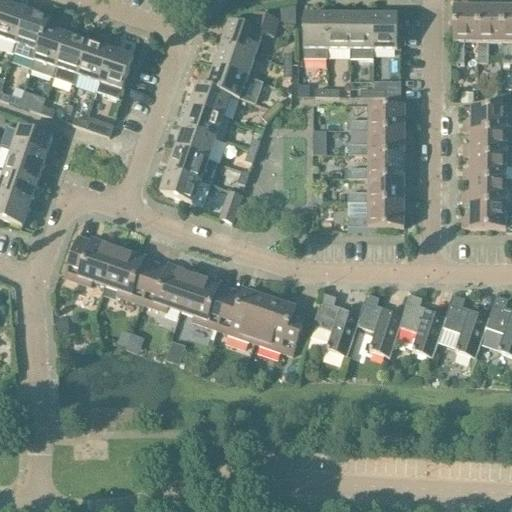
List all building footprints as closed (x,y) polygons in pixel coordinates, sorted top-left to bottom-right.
[(478,46),(478,10),(479,10),(479,3),(473,3),(473,5),(468,5),(468,10),(453,10),(453,46),(454,46),(454,67),(464,67),(464,46),(478,46)] [(502,47),(502,11),(503,11),(503,3),(497,3),(497,5),(492,5),(492,10),(479,10),(478,10),(478,46),(478,67),(488,67),(488,47),(502,47)] [(0,40),(17,47),(29,13),(7,6),(0,26),(0,40)] [(273,41),(279,24),(283,10),(254,15),(248,32),(229,25),(222,48),(255,59),(262,37),(273,41)] [(511,46),(511,10),(503,11),(502,11),(502,47),(502,67),(511,67),(511,47),(511,46)] [(39,54),(47,31),(48,31),(51,21),(29,13),(17,47),(14,56),(34,63),(37,53),(39,54)] [(328,18),(304,18),(304,53),(304,62),(327,62),(328,53),(328,18)] [(350,53),(351,18),(328,18),(328,53),(350,53)] [(373,53),(373,18),(351,18),(350,53),(373,53)] [(397,54),(397,19),(373,18),(373,53),(397,54)] [(54,80),(57,71),(68,38),(48,31),(47,31),(39,54),(37,53),(34,63),(35,64),(32,73),(54,80)] [(57,71),(54,80),(75,88),(78,78),(90,45),(68,38),(57,71)] [(100,86),(111,53),(90,45),(78,78),(100,86)] [(247,81),(255,59),(222,48),(214,69),(247,81)] [(119,103),(134,60),(111,53),(100,86),(97,95),(119,103)] [(293,69),(293,57),(284,57),(284,69),(293,69)] [(240,103),(247,81),(214,69),(207,90),(207,91),(230,99),(230,100),(240,103)] [(293,81),(293,69),(284,69),(284,81),(293,81)] [(223,120),(230,100),(230,99),(207,91),(207,90),(198,87),(190,109),(223,120)] [(327,101),(327,93),(315,93),(315,101),(327,101)] [(339,101),(339,93),(327,93),(327,101),(339,101)] [(373,102),(373,94),(361,93),(361,102),(373,102)] [(472,93),(460,93),(460,104),(472,104),(472,93)] [(385,102),(385,94),(373,94),(373,102),(385,102)] [(0,103),(9,107),(12,99),(1,95),(0,97),(0,103)] [(275,118),(284,109),(278,103),(269,112),(275,118)] [(41,118),(44,110),(32,106),(29,114),(41,118)] [(216,142),(223,120),(190,109),(183,131),(216,142)] [(52,121),(55,114),(44,110),(41,118),(52,121)] [(405,135),(405,122),(410,122),(410,116),(412,116),(412,111),(405,111),(405,110),(369,110),(369,124),(349,124),(349,134),(369,134),(405,135)] [(465,131),(463,131),(463,136),(471,136),(471,135),(507,136),(507,135),(507,122),(511,121),(511,111),(507,112),(507,111),(471,111),(471,125),(465,125),(465,131)] [(267,127),(275,118),(269,112),(261,121),(267,127)] [(84,132),(87,124),(75,120),(72,128),(84,132)] [(109,141),(113,129),(88,120),(87,124),(84,132),(109,141)] [(45,164),(53,141),(20,130),(12,152),(45,164)] [(208,164),(216,142),(183,131),(176,152),(208,164)] [(325,132),(313,132),(313,143),(325,143),(325,132)] [(404,159),(405,146),(410,146),(410,140),(413,140),(413,135),(405,135),(369,134),(369,148),(349,148),(348,158),(368,159),(404,159)] [(507,160),(507,159),(507,146),(511,145),(511,135),(507,135),(507,136),(471,135),(471,136),(471,149),(465,149),(465,154),(463,154),(463,160),(470,160),(471,159),(507,160)] [(257,156),(261,145),(253,142),(249,153),(257,156)] [(38,185),(45,164),(12,152),(5,174),(38,185)] [(201,185),(208,164),(176,152),(168,174),(201,185)] [(253,167),(257,156),(249,153),(245,165),(253,167)] [(404,183),(404,170),(410,170),(410,164),(412,164),(412,159),(404,159),(368,159),(368,172),(348,172),(348,182),(368,183),(404,183)] [(507,183),(507,170),(511,169),(511,159),(507,159),(507,160),(471,159),(470,160),(470,173),(465,173),(465,179),(463,179),(463,184),(470,184),(507,184),(507,183)] [(0,196),(30,207),(38,185),(5,174),(0,187),(0,196)] [(210,188),(201,185),(168,174),(160,197),(203,211),(210,188)] [(245,190),(249,178),(242,175),(238,187),(245,190)] [(404,207),(404,194),(409,194),(409,188),(412,188),(412,183),(404,183),(368,183),(368,196),(348,196),(348,206),(368,207),(404,207)] [(465,203),(463,203),(463,208),(470,208),(506,208),(511,207),(511,183),(507,183),(507,184),(470,184),(470,197),(465,197),(465,203)] [(232,227),(242,199),(230,195),(220,223),(232,227)] [(0,222),(22,230),(30,207),(0,196),(0,222)] [(403,232),(404,218),(409,218),(409,212),(411,212),(411,207),(404,207),(368,207),(368,220),(348,220),(348,230),(368,230),(368,232),(403,232)] [(506,233),(506,218),(511,218),(511,207),(506,208),(470,208),(470,221),(464,221),(464,226),(462,226),(462,232),(470,232),(470,233),(506,233)] [(105,289),(118,251),(92,242),(91,245),(79,241),(65,281),(90,290),(92,285),(105,289)] [(141,308),(156,267),(144,263),(145,260),(118,251),(105,289),(119,294),(117,300),(141,308)] [(181,316),(194,277),(168,268),(167,271),(156,267),(141,308),(165,316),(167,311),(181,316)] [(217,334),(231,293),(220,289),(221,286),(194,277),(181,316),(194,320),(192,325),(217,334)] [(255,347),(270,303),(244,294),(242,297),(231,293),(217,334),(255,347)] [(360,321),(359,321),(332,312),(336,302),(324,298),(313,330),(332,336),(326,354),(346,361),(357,330),(356,330),(360,321)] [(399,331),(403,321),(402,321),(376,312),(379,303),(367,298),(359,321),(360,321),(356,330),(357,330),(375,336),(369,354),(390,361),(400,331),(399,331)] [(445,322),(444,321),(418,313),(421,303),(409,299),(402,321),(403,321),(399,331),(400,331),(418,337),(412,355),(432,362),(443,331),(442,331),(445,322)] [(488,322),(461,313),(465,303),(452,299),(444,321),(445,322),(442,331),(443,331),(461,337),(455,355),(475,362),(486,332),(485,331),(488,322)] [(486,332),(480,347),(499,353),(498,356),(511,360),(511,316),(504,314),(508,303),(496,299),(488,322),(485,331),(486,332)] [(293,360),(307,319),(295,315),(296,312),(270,303),(255,347),(293,360)] [(67,320),(55,320),(55,334),(67,334),(67,320)] [(471,377),(468,385),(479,389),(481,381),(471,377)]
